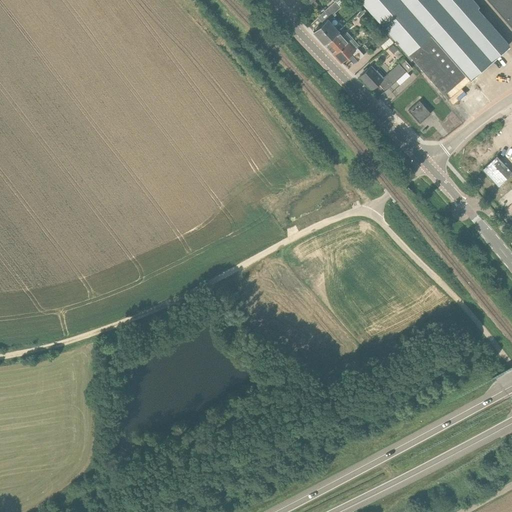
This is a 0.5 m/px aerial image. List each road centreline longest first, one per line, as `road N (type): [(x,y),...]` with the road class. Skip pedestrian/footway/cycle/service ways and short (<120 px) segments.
road 1 (primary): [(511,390),(281,511)]
road 2 (tertiary): [(426,164),(266,0)]
road 3 (track): [(366,211),(511,366)]
road 4 (primary): [(335,511),(511,420)]
road 5 (tertiary): [(511,263),(426,164)]
